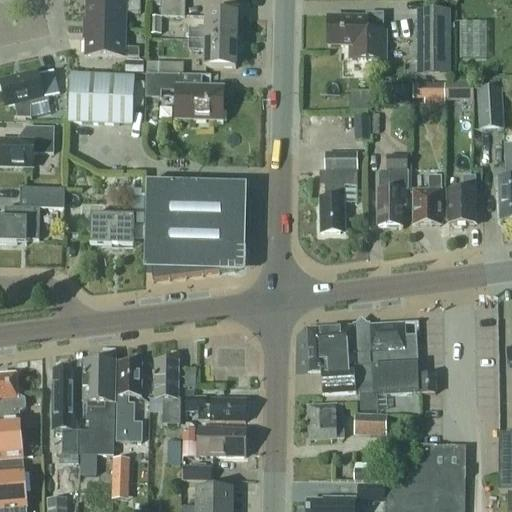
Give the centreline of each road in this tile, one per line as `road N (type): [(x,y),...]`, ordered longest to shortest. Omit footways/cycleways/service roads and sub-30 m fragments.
road 1 (tertiary): [(277,301),(284,0)]
road 2 (tertiary): [(277,301),(511,272)]
road 3 (tertiary): [(273,511),(277,301)]
road 4 (tertiary): [(75,329),(277,301)]
